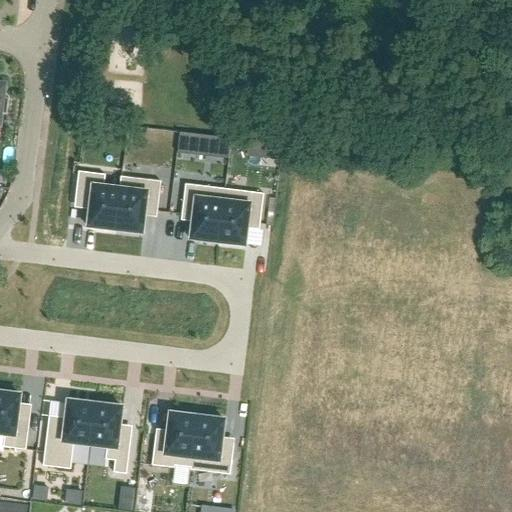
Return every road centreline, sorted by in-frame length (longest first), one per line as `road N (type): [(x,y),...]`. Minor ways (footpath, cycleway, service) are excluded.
road 1 (residential): [(0,336),(196,360),(223,354),(237,315),(223,283),(22,254),(0,240)]
road 2 (residential): [(0,227),(21,198),(39,47)]
